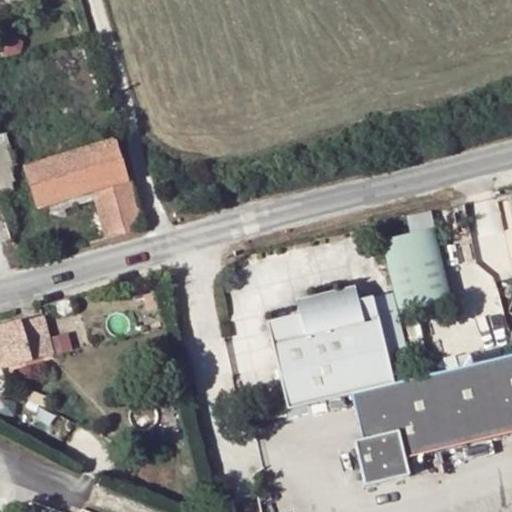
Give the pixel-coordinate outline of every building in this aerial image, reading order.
[(21,44),(15,38),(2,41),(0,48),(0,49),(6,56),(19,53),(21,44)] [(6,133),(0,134),(0,152),(5,169),(15,166),(16,166),(6,133)] [(73,216),(95,209),(91,193),(126,182),(115,144),(25,170),(37,209),(68,200),(73,216)] [(0,196),(15,192),(15,166),(5,169),(0,170),(0,196)] [(105,242),(145,231),(129,182),(129,181),(126,182),(91,193),(95,209),(105,242)] [(171,194),(159,197),(163,210),(174,206),(171,194)] [(433,231),(379,245),(398,317),(452,303),(433,231)] [(267,324),(288,412),(351,397),(394,387),(373,299),(358,303),(356,293),(298,307),(300,317),(267,324)] [(53,357),(43,320),(0,331),(0,394),(9,392),(2,370),(53,357)] [(511,435),(511,359),(415,382),(394,387),(351,397),(361,441),(354,443),(364,487),(408,477),(405,461),(511,435)]
